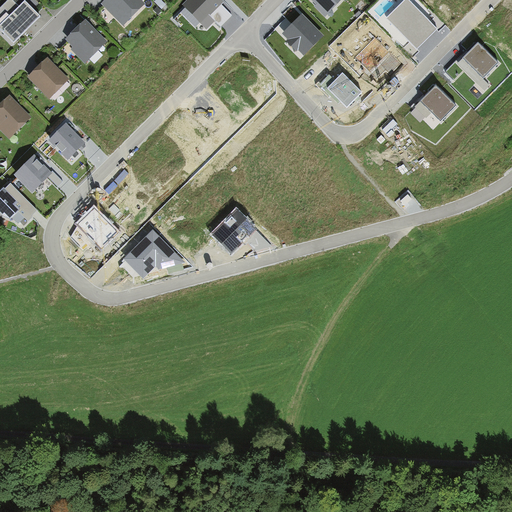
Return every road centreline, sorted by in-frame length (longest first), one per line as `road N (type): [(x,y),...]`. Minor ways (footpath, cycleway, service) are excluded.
road 1 (residential): [(243,33),(54,223),(50,239),(59,262),(97,295),(136,294),(448,210),(511,180)]
road 2 (unclassified): [(0,434),(511,467)]
road 3 (residential): [(243,33),(334,132),(358,133),(491,0)]
